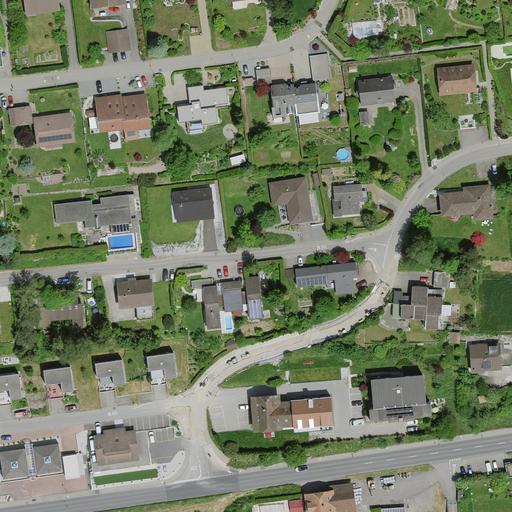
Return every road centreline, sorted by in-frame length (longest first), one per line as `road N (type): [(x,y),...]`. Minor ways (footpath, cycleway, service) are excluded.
road 1 (residential): [(394,247),(359,243),(0,279)]
road 2 (residential): [(0,86),(272,51),(307,36),(332,0)]
road 3 (residential): [(394,247),(382,294),(367,309),(330,331),(236,361),(198,402)]
road 4 (secondary): [(448,451),(202,487)]
road 5 (residential): [(394,427),(342,432),(339,387),(198,402)]
road 6 (residential): [(198,402),(0,429)]
road 7 (secondary): [(202,487),(33,511)]
road 8 (residential): [(511,147),(447,168),(416,199),(394,247)]
